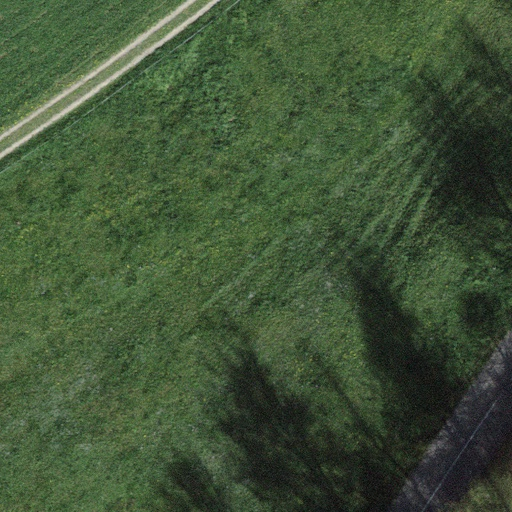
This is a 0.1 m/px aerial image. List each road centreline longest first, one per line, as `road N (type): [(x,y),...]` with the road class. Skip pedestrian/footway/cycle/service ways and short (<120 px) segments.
road 1 (track): [(0,145),(196,0)]
road 2 (tertiary): [(433,511),(511,399)]
